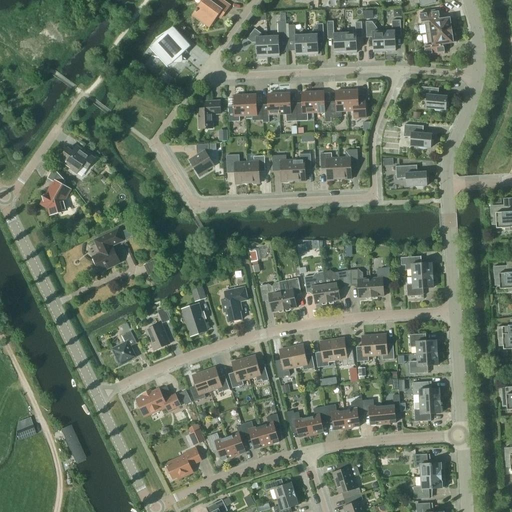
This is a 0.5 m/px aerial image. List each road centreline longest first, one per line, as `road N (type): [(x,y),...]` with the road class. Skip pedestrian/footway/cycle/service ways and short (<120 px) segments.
road 1 (residential): [(204,76),(157,142),(188,198),(214,206),(370,194),(374,125),(398,70)]
road 2 (residential): [(98,395),(262,334),(454,312)]
road 3 (tertiary): [(98,395),(4,202)]
road 4 (residential): [(398,70),(204,76)]
road 5 (unclassified): [(56,511),(53,446),(0,332)]
road 6 (residential): [(153,507),(237,469),(308,451)]
road 7 (residential): [(308,451),(460,436)]
road 8 (tertiary): [(153,507),(98,395)]
road 9 (residential): [(454,312),(460,436)]
